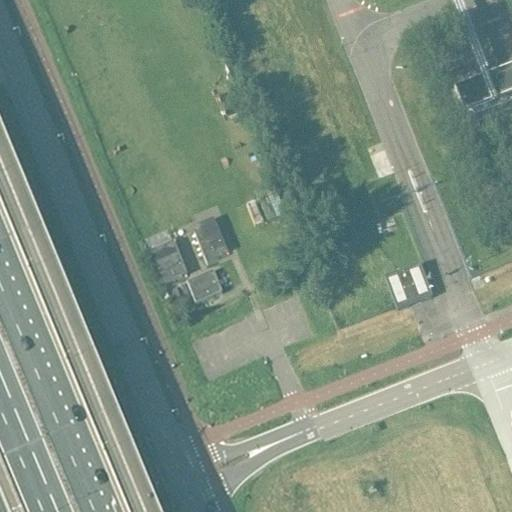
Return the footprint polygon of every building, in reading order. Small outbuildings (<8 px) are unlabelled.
[(494,75),(454,90),(463,115),(511,96),(511,68),(509,69),(494,75)] [(186,233),(200,266),(227,255),(213,221),(186,233)] [(180,274),(166,241),(140,253),(154,285),(180,274)] [(397,314),(408,309),(432,300),(420,267),(384,281),(397,314)] [(207,272),(180,283),(189,305),(216,294),(207,272)]
